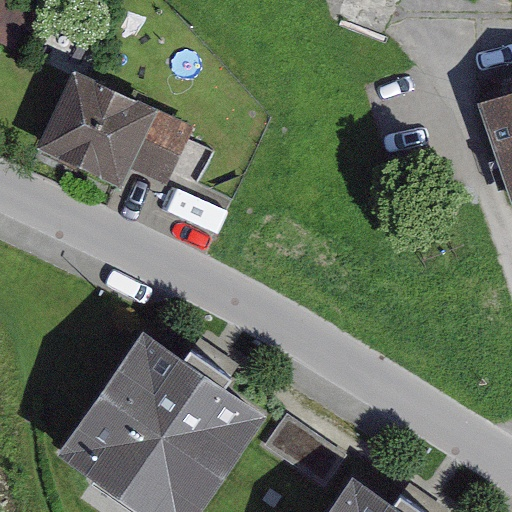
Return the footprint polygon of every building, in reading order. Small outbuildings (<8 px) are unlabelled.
[(46,11),(21,0),(0,0),(0,39),(27,52),(46,11)] [(75,65),(38,143),(122,182),(130,166),(168,184),(197,122),(75,65)] [(511,85),(479,96),(511,195),(511,85)] [(145,319),(58,445),(155,511),(195,511),(269,405),(227,376),(234,366),(191,337),(185,347),(145,319)] [(348,454),(287,412),(265,444),(325,486),(348,454)] [(354,467),(322,511),(442,511),(401,483),(393,494),(354,467)]
